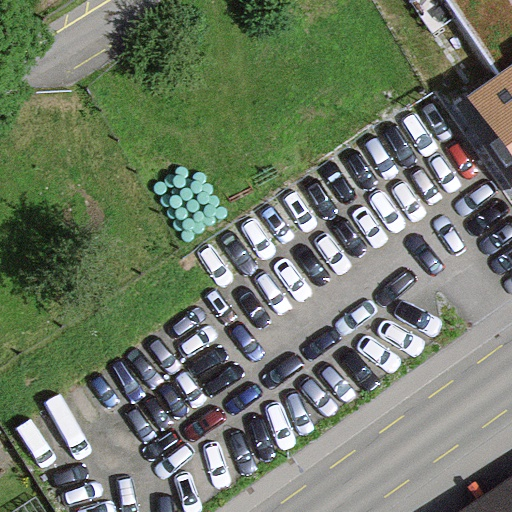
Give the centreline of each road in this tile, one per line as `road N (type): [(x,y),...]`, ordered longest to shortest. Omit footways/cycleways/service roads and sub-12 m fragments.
road 1 (primary): [(332,511),(511,383)]
road 2 (residential): [(123,0),(0,73)]
